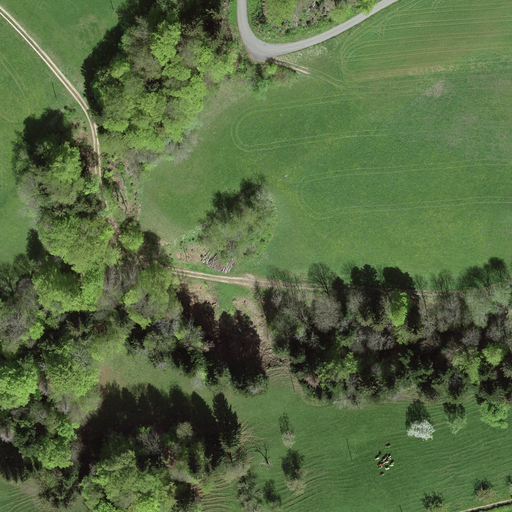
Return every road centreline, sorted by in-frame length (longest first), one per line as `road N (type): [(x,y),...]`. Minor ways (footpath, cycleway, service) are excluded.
road 1 (track): [(0,10),(88,114),(110,223),(146,263),(258,284),(456,292),(511,279)]
road 2 (unclassified): [(240,0),(237,25),(258,51),(291,48),(395,0)]
